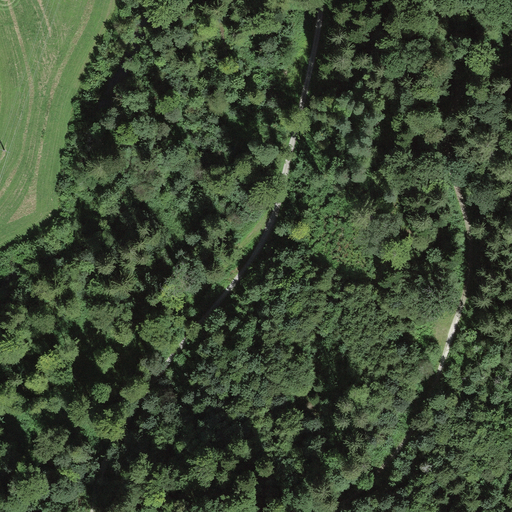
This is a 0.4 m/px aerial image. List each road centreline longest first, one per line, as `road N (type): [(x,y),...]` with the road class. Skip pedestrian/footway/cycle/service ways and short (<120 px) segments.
road 1 (track): [(91,511),(119,410),(270,232),(320,0)]
road 2 (track): [(329,511),(385,466),(435,383),(469,265),(446,150),(448,105),(471,73),(511,60)]
road 3 (track): [(399,0),(389,42),(391,146),(413,234),(421,248),(441,242),(457,192)]
